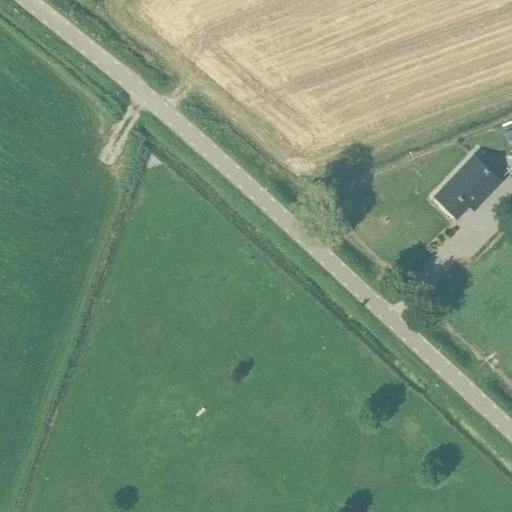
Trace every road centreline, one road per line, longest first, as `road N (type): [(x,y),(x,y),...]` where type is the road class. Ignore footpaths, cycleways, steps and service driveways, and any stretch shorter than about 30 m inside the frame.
road 1 (unclassified): [(511,434),(94,50),(27,0)]
road 2 (track): [(454,381),(302,507)]
